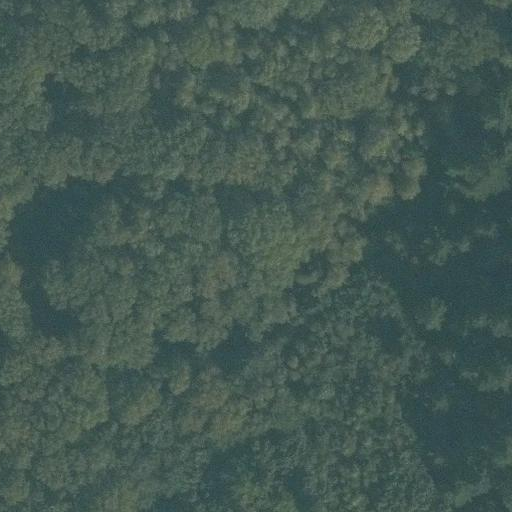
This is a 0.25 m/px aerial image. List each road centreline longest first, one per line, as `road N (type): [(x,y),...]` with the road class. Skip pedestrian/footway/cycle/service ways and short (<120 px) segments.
road 1 (track): [(511,50),(368,240),(272,345)]
road 2 (track): [(272,345),(347,511)]
